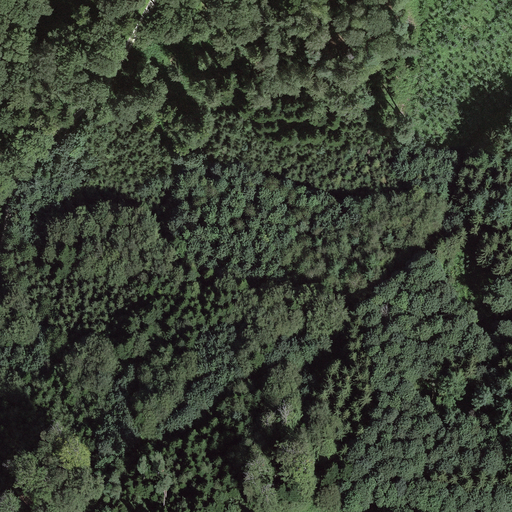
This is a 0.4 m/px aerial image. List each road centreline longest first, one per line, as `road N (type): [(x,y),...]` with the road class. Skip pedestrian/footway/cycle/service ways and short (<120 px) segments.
road 1 (track): [(97,511),(111,473),(138,452),(169,443),(243,385),(311,372),(373,294),(429,252),(457,178),(487,125),(511,105)]
road 2 (track): [(0,251),(24,159),(92,97),(148,0)]
